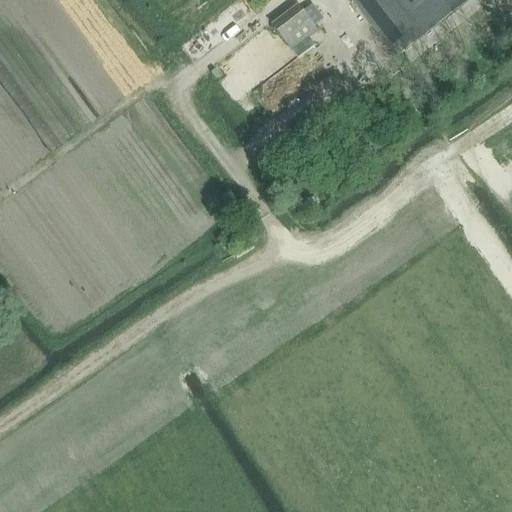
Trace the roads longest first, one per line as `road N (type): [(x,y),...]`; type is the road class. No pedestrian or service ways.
road 1 (track): [(0,424),(215,282),(342,239),(452,151)]
road 2 (track): [(0,199),(141,92),(164,84),(283,255)]
road 3 (track): [(197,293),(200,341),(322,511)]
road 4 (track): [(228,168),(370,60)]
road 5 (track): [(170,92),(283,0)]
road 6 (track): [(435,166),(511,281)]
